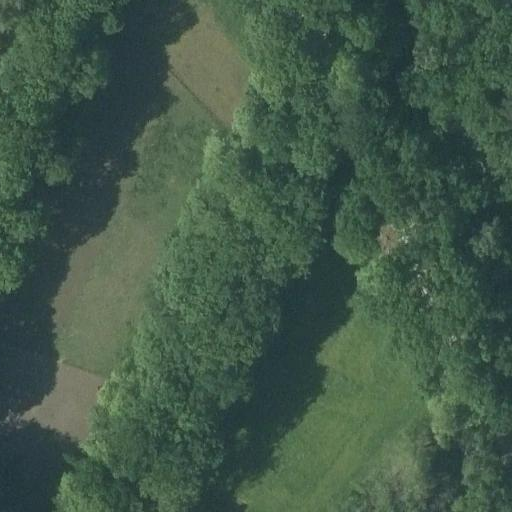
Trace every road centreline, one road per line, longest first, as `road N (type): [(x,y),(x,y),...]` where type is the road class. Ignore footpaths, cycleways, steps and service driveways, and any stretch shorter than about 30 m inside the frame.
road 1 (track): [(511,441),(295,0)]
road 2 (unknown): [(318,70),(149,397),(120,474),(125,511)]
road 3 (track): [(64,0),(0,162)]
